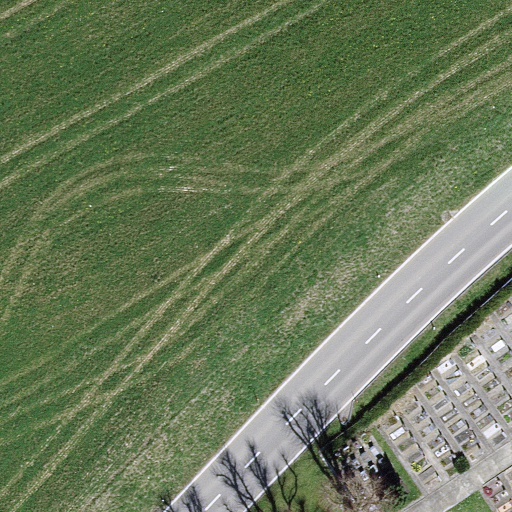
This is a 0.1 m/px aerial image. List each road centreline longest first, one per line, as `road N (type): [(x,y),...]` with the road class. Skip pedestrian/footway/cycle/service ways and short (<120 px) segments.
road 1 (tertiary): [(511,214),(344,369),(207,511)]
road 2 (track): [(404,511),(511,445)]
